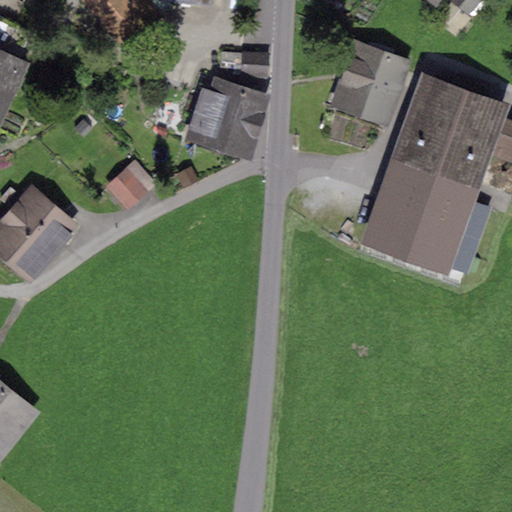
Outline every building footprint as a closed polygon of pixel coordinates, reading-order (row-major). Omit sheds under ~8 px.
[(155,34),(147,25),(158,15),(145,0),(90,0),(134,52),(155,34)] [(148,0),(161,15),(173,6),(168,0),(148,0)] [(457,0),(468,9),(475,0),(457,0)] [(0,96),(31,31),(0,15),(0,52),(8,57),(5,63),(0,60),(0,96)] [(337,99),(386,117),(394,94),(395,95),(407,62),(366,47),(361,62),(352,59),(337,99)] [(243,68),(242,73),(263,74),(264,54),(221,51),(220,66),(243,68)] [(487,207),(464,198),(482,148),(493,118),(498,104),(432,80),(375,237),(464,269),(487,207)] [(204,90),(190,134),(249,153),(263,113),(257,111),(262,96),(221,83),(217,95),(204,90)] [(511,158),(511,125),(493,118),(482,148),(511,158)] [(134,163),(110,184),(127,204),(152,182),(134,163)] [(60,241),(54,236),(68,220),(30,189),(0,223),(0,245),(32,273),(60,241)] [(14,420),(25,406),(0,385),(0,452),(21,426),(14,420)]
